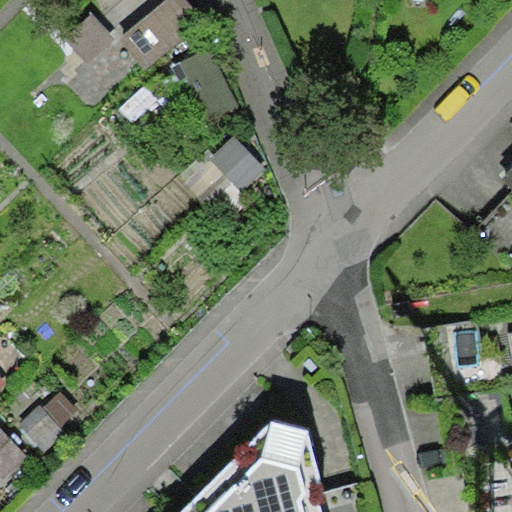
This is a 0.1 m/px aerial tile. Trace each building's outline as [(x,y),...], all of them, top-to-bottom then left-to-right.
[(186,0),(167,0),(122,38),(147,70),(203,24),(186,0)] [(93,13),(63,36),(86,66),(116,43),(93,13)] [(210,49),(182,67),(211,124),(237,107),(210,49)] [(264,171),(232,138),(181,181),(205,205),(232,180),(243,192),(264,171)] [(511,156),(489,180),(511,202),(511,156)] [(79,411),(62,393),(44,409),(39,404),(19,423),(44,451),(62,434),(59,430),(79,411)] [(251,437),(176,511),(311,511),(286,446),(292,434),(255,422),(251,437)] [(28,454),(0,424),(0,473),(4,478),(28,454)]
